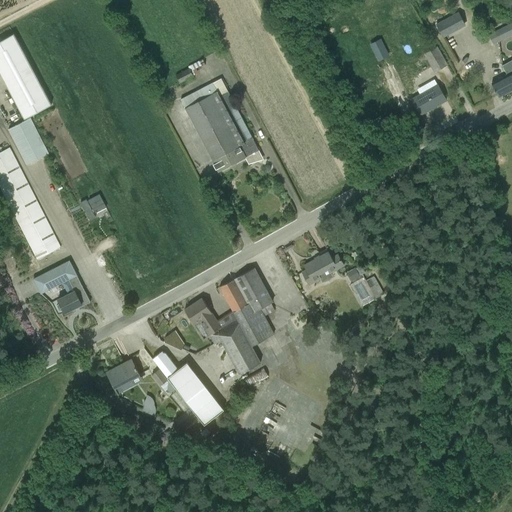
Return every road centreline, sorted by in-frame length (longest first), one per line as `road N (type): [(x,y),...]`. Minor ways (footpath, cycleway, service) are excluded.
road 1 (unclassified): [(0,386),(511,106)]
road 2 (track): [(89,340),(89,354),(7,511)]
